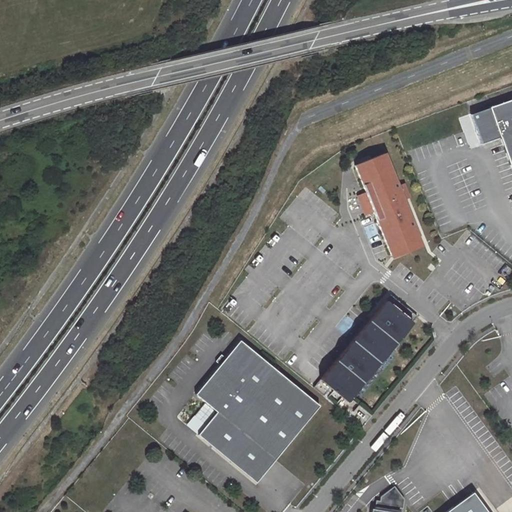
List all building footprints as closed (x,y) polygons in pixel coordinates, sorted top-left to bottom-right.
[(511,99),(472,114),(483,144),(501,137),(511,165),(511,99)] [(388,155),(358,168),(369,194),(361,198),(369,218),(377,214),(396,259),(426,246),(407,202),(414,199),(408,185),(401,187),(388,155)] [(413,321),(385,299),(362,327),(320,379),(348,401),(413,321)] [(320,406),(240,340),(196,394),(217,412),(198,435),(256,483),(320,406)] [(373,507),(397,510),(399,498),(391,486),(373,499),(373,507)] [(485,511),(471,493),(444,511),(485,511)]
